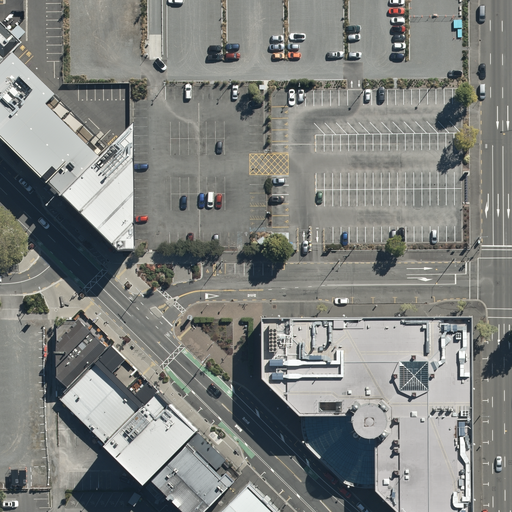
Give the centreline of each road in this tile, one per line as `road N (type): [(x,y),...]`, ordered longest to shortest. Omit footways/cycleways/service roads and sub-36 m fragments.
road 1 (secondary): [(501,0),(503,283)]
road 2 (tertiary): [(327,511),(142,329)]
road 3 (unclassified): [(252,284),(503,283)]
road 4 (secondary): [(503,283),(504,511)]
road 5 (unclassified): [(252,284),(185,290),(142,329)]
